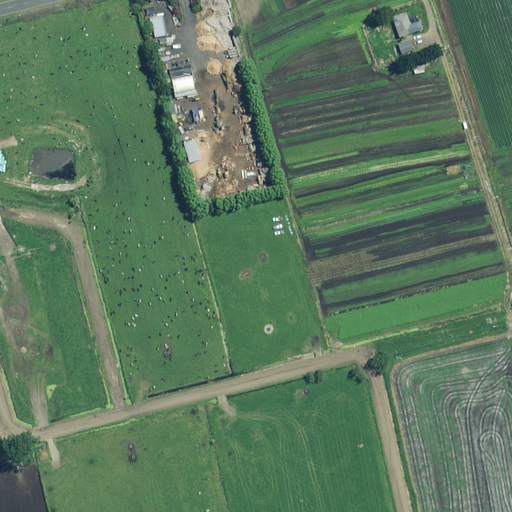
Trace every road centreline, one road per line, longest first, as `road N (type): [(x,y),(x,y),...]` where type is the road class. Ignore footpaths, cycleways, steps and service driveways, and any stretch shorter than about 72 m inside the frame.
road 1 (track): [(0,402),(9,428),(29,439),(511,312)]
road 2 (track): [(361,349),(400,511)]
